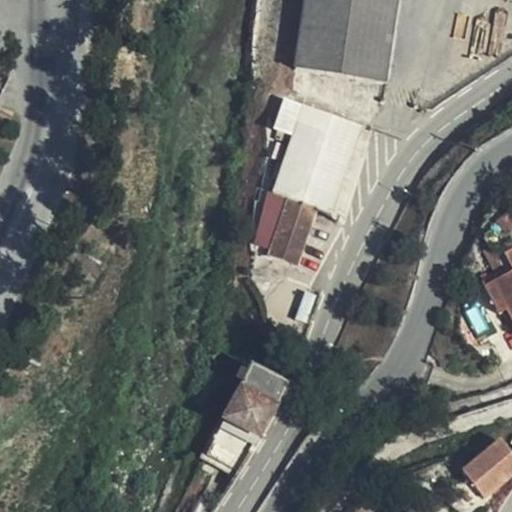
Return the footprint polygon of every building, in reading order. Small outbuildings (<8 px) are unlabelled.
[(385,78),(396,0),(305,0),(295,68),(299,69),(296,86),(307,90),(310,70),(385,78)] [(279,198),(286,201),(267,252),(297,263),(322,203),(330,206),(363,122),(289,96),(278,124),(292,129),(272,186),(282,190),(279,198)] [(511,268),(484,284),(498,311),(508,306),(511,313),(511,268)] [(235,467),(274,404),(286,380),(249,362),(238,389),(202,453),(235,467)] [(511,472),(511,452),(501,439),(462,470),(482,496),(511,472)]
